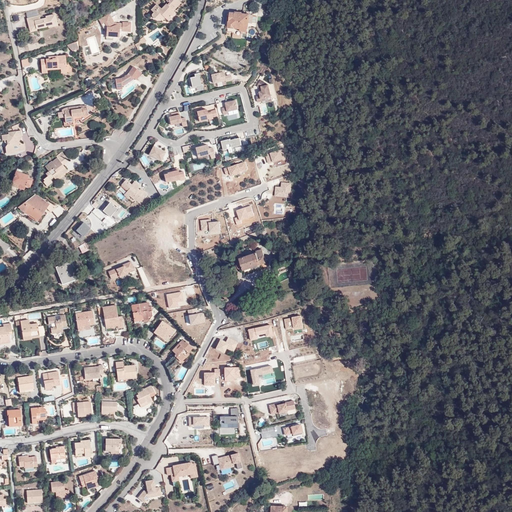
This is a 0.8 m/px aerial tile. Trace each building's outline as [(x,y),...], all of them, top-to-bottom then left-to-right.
[(154,18),(165,18),(168,14),(170,16),(175,12),(173,10),(170,7),(173,5),(171,3),(174,0),(165,0),(167,2),(168,1),(169,2),(167,5),(166,3),(163,6),(164,7),(162,9),(156,4),(151,10),(153,12),(151,13),(151,16),(154,18)] [(180,3),(177,0),(174,0),(171,3),(173,5),(170,7),(173,10),(180,3)] [(252,23),(253,15),(243,14),(243,12),(235,11),(235,13),(230,12),(229,20),(228,32),(233,32),(235,34),(235,36),(239,37),(239,35),(242,34),(247,34),(249,23),(252,23)] [(27,19),(29,28),(35,26),(36,29),(45,26),(45,24),(47,24),(47,25),(48,27),(57,25),(54,14),(45,16),(46,18),(40,19),(39,15),(27,19)] [(112,25),(116,23),(114,23),(109,14),(99,19),(101,23),(105,21),(108,27),(112,26),(112,25)] [(118,25),(116,23),(112,25),(112,26),(108,27),(105,21),(101,23),(106,32),(106,36),(119,37),(119,33),(122,33),(122,31),(130,32),(131,23),(122,23),(122,24),(122,26),(118,25)] [(90,54),(99,52),(96,35),(87,37),(90,54)] [(72,50),(78,49),(77,41),(67,44),(67,45),(72,50)] [(60,73),(66,72),(66,64),(65,55),(56,56),(56,58),(57,64),(49,65),(49,59),(48,59),(40,59),(41,73),(46,72),(46,69),(60,68),(60,73)] [(30,65),(28,58),(22,60),(23,67),(30,65)] [(116,89),(122,88),(122,85),(134,78),(136,79),(142,72),(133,66),(128,74),(121,78),(116,79),(116,89)] [(223,71),(210,74),(212,83),(225,80),(226,81),(232,80),(230,74),(224,75),(223,71)] [(198,72),(194,73),(195,76),(190,76),(192,86),(201,84),(198,72)] [(256,96),(257,102),(272,99),(271,96),(272,96),(269,84),(261,80),(256,86),(262,89),(262,90),(259,91),(260,95),(256,96)] [(236,99),(225,101),(226,107),(223,108),(224,114),(229,113),(228,111),(238,109),(236,99)] [(261,115),(268,114),(266,103),(259,104),(261,115)] [(65,121),(73,120),(72,116),(72,115),(75,115),(75,116),(75,117),(88,115),(87,108),(83,108),(82,106),(68,107),(66,108),(64,109),(63,109),(62,109),(62,110),(62,112),(58,113),(58,118),(64,117),(65,121)] [(207,108),(197,110),(199,120),(217,116),(215,109),(207,111),(207,108)] [(171,115),(169,116),(171,124),(181,122),(182,126),(187,125),(185,117),(181,118),(179,111),(171,113),(171,115)] [(4,147),(5,152),(8,154),(10,151),(13,150),(14,152),(19,151),(19,149),(23,149),(23,146),(17,142),(15,140),(14,137),(20,137),(19,131),(7,133),(7,135),(1,136),(1,141),(3,141),(4,143),(6,144),(4,147)] [(231,138),(222,140),(224,149),(242,144),(240,137),(231,139),(231,138)] [(207,144),(195,146),(197,157),(210,154),(211,158),(215,157),(212,147),(208,148),(207,144)] [(153,145),(149,154),(161,160),(165,151),(153,145)] [(56,156),(57,157),(62,164),(68,159),(62,151),(56,156)] [(146,165),(149,162),(144,154),(140,157),(146,165)] [(50,179),(53,177),(55,179),(67,170),(62,164),(57,157),(45,166),(48,171),(45,173),(47,176),(43,179),(44,181),(43,182),(46,186),(52,181),(50,179)] [(10,189),(16,191),(17,187),(24,189),(25,185),(29,187),(30,185),(33,185),(34,181),(28,179),(28,176),(21,174),(22,170),(16,168),(10,189)] [(183,170),(164,173),(166,181),(180,178),(181,180),(185,179),(183,170)] [(136,191),(137,189),(139,188),(139,185),(134,182),(131,185),(125,180),(122,185),(128,190),(127,191),(131,194),(129,196),(136,201),(136,200),(140,203),(147,194),(142,190),(140,190),(139,191),(138,192),(136,191)] [(131,194),(127,191),(124,195),(134,203),(136,201),(129,196),(131,194)] [(32,214),(39,219),(42,214),(44,211),(47,207),(51,213),(53,211),(57,208),(48,201),(47,202),(36,194),(19,207),(31,215),(32,214)] [(117,207),(110,201),(103,210),(110,216),(117,207)] [(57,217),(65,209),(60,206),(57,208),(53,211),(57,217)] [(84,221),(76,230),(82,236),(91,228),(84,221)] [(87,248),(85,244),(79,247),(82,253),(88,250),(87,248)] [(243,268),(244,270),(261,264),(267,262),(262,249),(257,251),(257,253),(252,254),(251,251),(246,253),(247,256),(240,259),(241,261),(237,262),(236,264),(238,268),(240,269),(243,268)] [(67,280),(73,278),(77,276),(72,261),(56,268),(61,282),(67,280)] [(130,261),(108,271),(111,279),(135,269),(130,261)] [(261,264),(244,270),(245,273),(262,267),(261,264)] [(148,302),(141,303),(144,319),(144,320),(149,319),(149,317),(152,316),(152,311),(150,311),(149,306),(148,307),(148,302)] [(144,319),(141,303),(131,305),(135,324),(139,323),(139,320),(144,319)] [(105,314),(104,314),(104,319),(107,318),(107,322),(105,322),(107,332),(124,329),(122,316),(118,317),(116,305),(104,306),(105,314)] [(75,313),(78,328),(82,327),(82,326),(90,325),(95,324),(93,311),(75,313)] [(52,333),(57,333),(57,330),(63,329),(62,327),(67,326),(65,314),(60,315),(60,319),(55,319),(55,316),(48,317),(49,324),(52,323),(52,326),(51,326),(52,333)] [(155,331),(159,334),(160,333),(168,340),(177,329),(166,320),(163,324),(162,322),(155,331)] [(0,342),(1,343),(10,341),(9,335),(9,331),(12,331),(11,323),(3,324),(4,327),(0,327),(0,342)] [(21,324),(23,337),(31,335),(31,336),(39,335),(38,323),(30,324),(30,323),(21,324)] [(160,333),(159,334),(158,336),(166,343),(168,340),(160,333)] [(174,355),(181,361),(184,357),(186,358),(189,354),(188,353),(193,348),(185,341),(185,342),(182,340),(179,343),(180,345),(177,348),(175,347),(172,350),(176,353),(174,355)] [(115,362),(118,379),(125,378),(136,377),(135,365),(124,366),(123,361),(115,362)] [(93,378),(100,377),(100,374),(103,374),(102,364),(99,365),(99,366),(84,368),(86,379),(93,378)] [(45,388),(52,387),(52,384),(60,382),(58,371),(43,373),(45,388)] [(18,377),(20,392),(35,390),(33,375),(18,377)] [(137,399),(140,405),(147,402),(147,403),(152,400),(150,396),(156,394),(151,385),(138,392),(138,394),(136,395),(138,398),(137,399)] [(269,405),(271,414),(294,408),(292,399),(269,405)] [(77,412),(77,413),(84,413),(84,414),(89,413),(92,413),(91,401),(73,403),(73,412),(77,412)] [(102,401),(101,411),(109,411),(117,411),(117,401),(102,401)] [(31,408),(33,424),(37,423),(37,420),(37,418),(46,417),(47,417),(46,409),(44,409),(42,409),(42,407),(31,408)] [(237,408),(230,408),(231,415),(219,416),(220,423),(239,422),(237,408)] [(18,423),(18,426),(22,426),(20,409),(7,410),(7,415),(9,415),(9,423),(18,423)] [(9,426),(18,426),(18,423),(9,423),(9,415),(7,415),(8,426),(9,426)] [(208,416),(189,417),(189,426),(194,426),(194,424),(203,424),(204,426),(209,426),(208,416)] [(300,423),(283,428),(285,435),(293,433),(293,435),(303,433),(300,423)] [(105,451),(111,451),(111,450),(119,450),(119,447),(119,443),(121,443),(122,439),(106,438),(105,451)] [(83,442),(80,442),(74,443),(76,457),(90,456),(89,439),(83,440),(83,442)] [(59,448),(56,448),(50,449),(51,463),(66,461),(64,446),(59,446),(59,448)] [(217,455),(211,456),(214,464),(218,463),(220,469),(234,466),(233,463),(241,461),(238,452),(218,458),(217,455)] [(27,457),(27,455),(19,456),(20,467),(25,466),(25,472),(34,470),(34,467),(38,467),(37,456),(29,457),(27,457)] [(172,466),(165,468),(166,475),(170,474),(172,481),(179,480),(178,476),(189,474),(190,478),(198,476),(195,463),(192,463),(191,461),(172,465),(172,466)] [(87,489),(99,485),(97,480),(100,479),(99,474),(97,475),(95,470),(79,476),(82,487),(86,486),(87,489)] [(143,489),(137,497),(144,502),(149,497),(162,495),(160,487),(156,488),(154,479),(145,480),(146,489),(143,489)] [(56,498),(69,496),(68,489),(65,490),(64,480),(51,482),(52,492),(56,491),(56,498)] [(24,505),(28,505),(28,503),(43,502),(42,489),(22,491),(24,505)]
